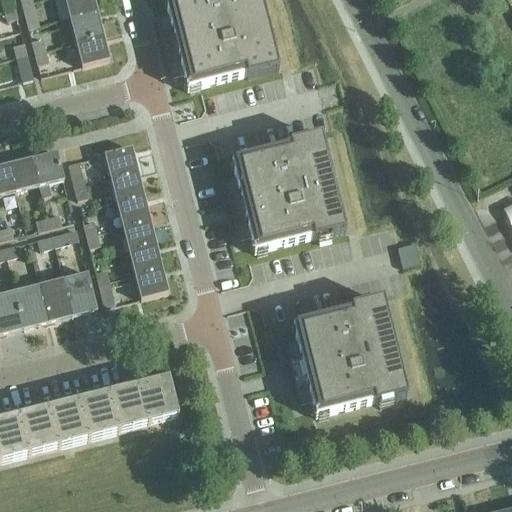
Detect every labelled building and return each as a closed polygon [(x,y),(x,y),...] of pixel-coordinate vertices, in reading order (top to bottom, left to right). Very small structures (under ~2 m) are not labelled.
[(12,0),(0,0),(4,15),(15,12),(12,0)] [(19,0),(22,10),(34,7),(31,0),(19,0)] [(63,0),(69,24),(97,16),(93,0),(63,0)] [(278,75),(259,0),(182,0),(164,5),(168,20),(157,22),(156,22),(171,84),(173,84),(172,83),(183,81),(187,95),(246,81),(247,83),(278,75)] [(34,7),(22,10),(25,21),(36,19),(34,7)] [(15,12),(4,15),(6,26),(18,23),(15,12)] [(69,24),(75,47),(75,48),(103,40),(97,16),(69,24)] [(68,59),(77,56),(82,72),(110,65),(103,40),(75,48),(75,47),(65,49),(68,59)] [(31,46),(34,58),(46,55),(42,43),(31,46)] [(13,50),(16,63),(26,60),(22,47),(13,50)] [(46,55),(34,58),(37,70),(49,67),(46,55)] [(26,60),(16,63),(22,87),(32,85),(26,60)] [(0,92),(4,92),(4,91),(9,90),(7,83),(2,84),(2,81),(0,81),(0,92)] [(345,238),(321,142),(290,150),(290,152),(231,167),(235,182),(224,185),(223,185),(238,247),(240,246),(239,246),(250,243),(254,258),(313,243),(314,246),(345,238)] [(104,160),(110,184),(138,177),(132,152),(104,160)] [(57,157),(32,163),(39,191),(41,203),(51,201),(48,189),(64,185),(57,157)] [(32,163),(8,169),(15,197),(39,191),(32,163)] [(68,169),(74,193),(85,190),(79,166),(68,169)] [(8,169),(0,171),(0,201),(15,197),(8,169)] [(110,184),(116,208),(144,201),(138,177),(110,184)] [(85,190),(74,193),(77,204),(88,201),(85,190)] [(116,208),(122,232),(150,225),(144,201),(116,208)] [(511,209),(503,214),(511,232),(511,209)] [(59,219),(47,222),(50,233),(62,231),(59,219)] [(50,233),(47,222),(36,225),(39,236),(50,233)] [(122,232),(128,256),(156,249),(150,225),(122,232)] [(83,229),(86,241),(98,238),(95,226),(83,229)] [(11,232),(0,234),(0,239),(2,246),(14,243),(11,232)] [(76,235),(51,241),(54,252),(79,246),(76,235)] [(98,238),(86,241),(89,253),(100,251),(98,238)] [(54,252),(51,241),(37,244),(39,256),(54,252)] [(414,249),(397,253),(402,273),(419,269),(420,269),(414,248),(414,249)] [(19,249),(3,253),(6,264),(22,260),(19,249)] [(128,256),(134,280),(162,273),(156,249),(128,256)] [(162,273),(134,280),(140,305),(168,298),(162,273)] [(95,278),(98,289),(109,287),(106,275),(95,278)] [(87,278),(62,284),(72,322),(97,316),(87,278)] [(62,284),(38,290),(48,328),(72,322),(62,284)] [(109,287),(98,289),(104,314),(126,308),(124,299),(112,302),(109,287)] [(38,290),(14,296),(24,334),(48,328),(38,290)] [(14,296),(0,299),(0,340),(24,334),(14,296)] [(285,348),(284,349),(300,410),(301,410),(312,407),(315,422),(374,407),(375,410),(407,402),(382,306),(351,314),(351,316),(293,331),(296,346),(285,349),(285,348)] [(0,466),(178,422),(168,384),(152,388),(0,426),(0,466)]
